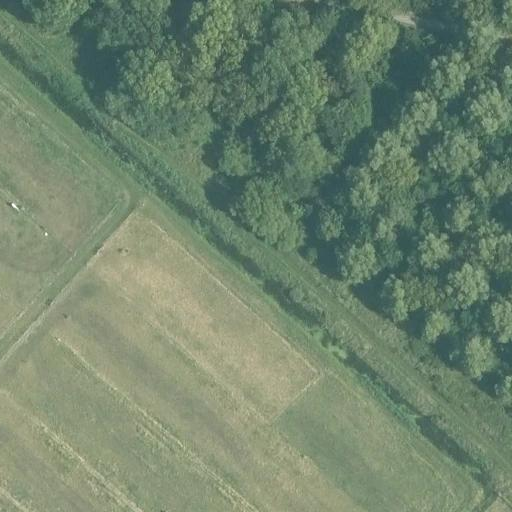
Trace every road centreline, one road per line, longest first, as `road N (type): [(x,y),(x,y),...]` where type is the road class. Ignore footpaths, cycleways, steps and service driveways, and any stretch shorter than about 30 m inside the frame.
road 1 (unknown): [(20,29),(69,33),(119,15),(171,18),(211,110),(220,171),(279,202),(317,188),(364,142),(388,140),(456,198),(511,210)]
road 2 (track): [(0,341),(133,193),(0,72)]
